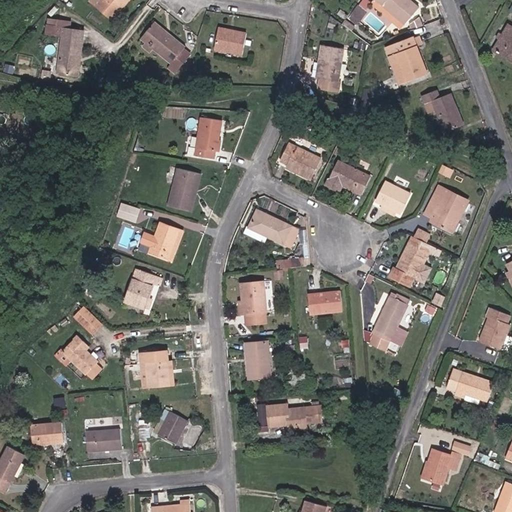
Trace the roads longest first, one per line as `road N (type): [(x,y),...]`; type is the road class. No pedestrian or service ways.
road 1 (unclassified): [(377,511),(494,198),(511,178)]
road 2 (residential): [(226,475),(216,255),(250,175)]
road 3 (residential): [(226,475),(114,485),(56,511)]
road 4 (residential): [(447,0),(511,160)]
road 5 (residential): [(250,175),(286,95),(300,15)]
